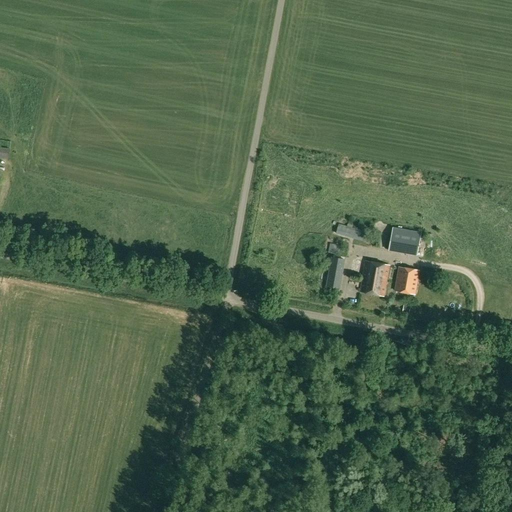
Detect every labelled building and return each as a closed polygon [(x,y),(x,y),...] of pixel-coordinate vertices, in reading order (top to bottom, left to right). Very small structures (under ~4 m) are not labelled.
[(0,157),(9,159),(10,148),(0,147),(0,157)] [(336,234),(361,241),(364,231),(339,224),(336,234)] [(395,228),(391,251),(420,256),(424,233),(395,228)] [(412,262),(413,256),(400,253),(398,259),(412,262)] [(344,260),(332,257),(327,286),(339,288),(344,260)] [(360,292),(384,296),(389,265),(365,261),(360,292)] [(395,291),(415,294),(419,271),(399,267),(395,291)]
